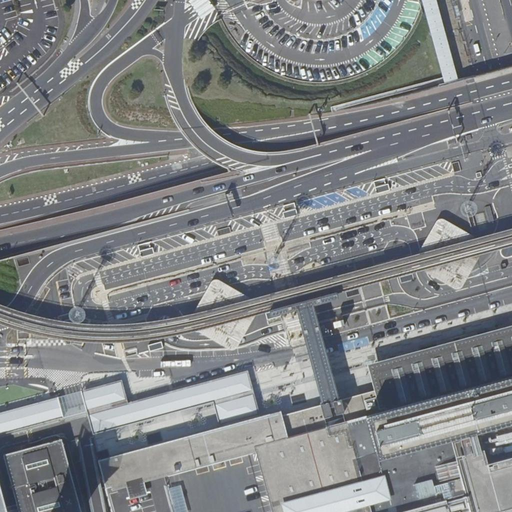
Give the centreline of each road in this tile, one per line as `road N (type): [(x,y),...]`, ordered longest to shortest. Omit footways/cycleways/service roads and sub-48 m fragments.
road 1 (primary): [(0,320),(64,254),(264,198),(360,162),(390,140)]
road 2 (unclassified): [(106,364),(277,354),(511,292)]
road 3 (tertiary): [(349,124),(0,216)]
road 4 (primary): [(0,246),(333,154)]
road 5 (unclassified): [(175,73),(186,109),(222,149),(262,160),(320,149),(333,154)]
road 6 (secondary): [(181,142),(0,171)]
road 7 (secondary): [(349,124),(181,142)]
road 8 (secondary): [(511,80),(349,124)]
road 9 (unclassified): [(181,142),(118,131),(100,117),(99,85),(135,52)]
road 10 (primary): [(144,0),(109,42),(28,107)]
road 11 (unclassified): [(468,0),(511,147)]
road 12 (unclassified): [(112,0),(28,107)]
road 13 (primary): [(390,140),(511,107)]
